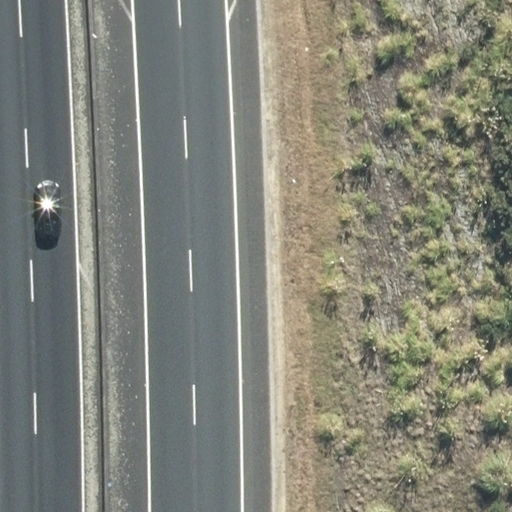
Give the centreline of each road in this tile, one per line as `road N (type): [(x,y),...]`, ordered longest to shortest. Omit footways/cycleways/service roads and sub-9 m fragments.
road 1 (motorway): [(176,0),(194,511)]
road 2 (motorway): [(34,511),(18,0)]
